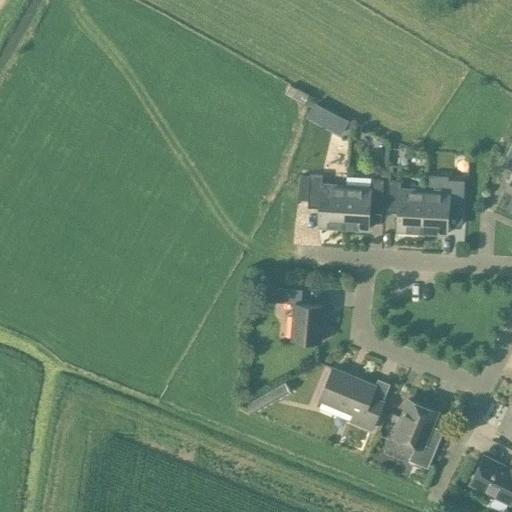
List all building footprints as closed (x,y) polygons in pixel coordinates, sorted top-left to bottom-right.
[(511,144),(501,166),(511,170),(511,176),(506,190),(511,192),(511,144)] [(320,225),(344,227),(347,184),(346,184),(323,183),(323,175),(311,174),(309,200),(321,200),(320,225)] [(384,179),(371,178),(347,176),(346,184),(347,184),(344,227),(369,228),(370,204),(382,204),(384,179)] [(398,230),(422,232),(425,189),(401,188),(402,180),(389,179),(387,205),(399,206),(398,230)] [(449,191),(425,189),(422,232),(447,233),(449,209),(461,209),(463,184),(450,183),(449,191)] [(295,303),(292,340),(322,342),(325,306),(301,304),(302,289),(274,287),(273,301),(295,303)] [(375,385),(334,368),(321,400),(355,414),(352,421),(372,429),(383,402),(370,396),(375,385)] [(285,382),(240,407),(253,413),(291,392),(285,382)] [(438,445),(426,441),(438,411),(409,399),(394,436),(416,445),(410,460),(428,468),(438,445)] [(511,409),(509,408),(498,430),(511,436),(511,409)] [(511,460),(508,468),(485,456),(471,484),(510,504),(511,500),(511,460)]
